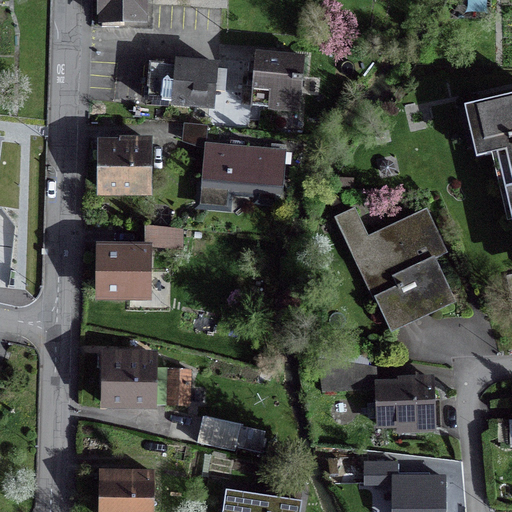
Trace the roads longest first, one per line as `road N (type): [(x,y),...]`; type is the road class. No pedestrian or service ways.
road 1 (residential): [(60,328),(68,0)]
road 2 (residential): [(53,511),(60,328)]
road 3 (residential): [(511,369),(471,370),(477,511)]
